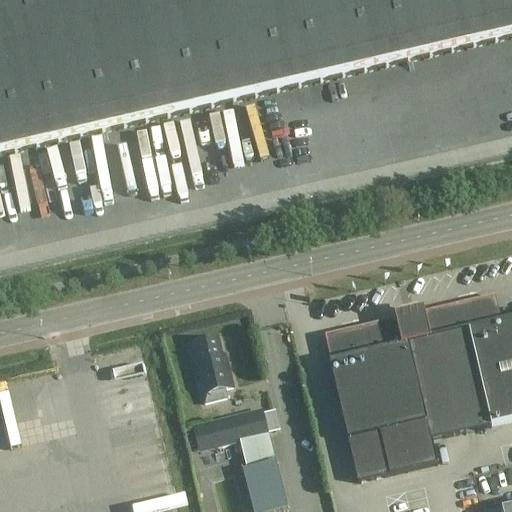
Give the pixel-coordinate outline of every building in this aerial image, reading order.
[(511,0),(0,0),(0,158),(511,40),(511,0)] [(423,317),(423,316),(422,314),(397,320),(397,324),(341,337),(345,354),(346,361),(329,365),(358,486),(437,467),(432,443),(511,424),(511,321),(486,328),(483,317),(479,304),(423,317)] [(190,346),(203,398),(205,407),(232,400),(230,391),(234,390),(225,356),(222,357),(218,339),(190,346)] [(277,406),(264,409),(269,431),(282,428),(277,406)] [(261,413),(211,426),(193,431),(200,455),(267,438),(261,413)] [(268,439),(241,445),(248,470),(274,463),(268,439)] [(244,472),(249,493),(253,511),(286,511),(274,464),(244,472)]
